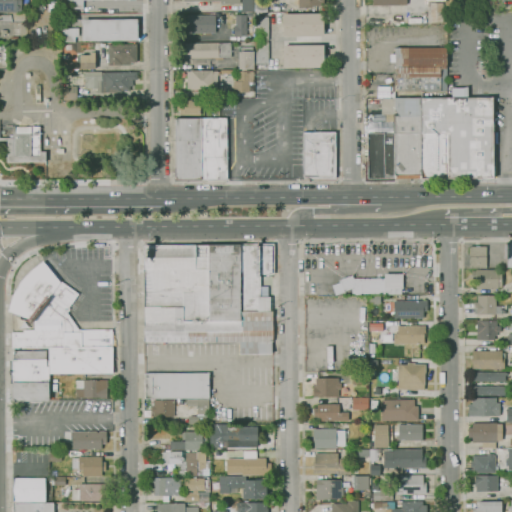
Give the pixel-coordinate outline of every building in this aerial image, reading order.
[(21,0),(21,12),(0,12),(0,0),(21,0)] [(83,0),(83,8),(73,9),(72,3),(68,3),(68,0),(83,0)] [(242,12),(241,0),(254,0),(254,11),(242,12)] [(508,0),(508,10),(496,10),(496,0),(508,0)] [(443,22),(430,22),(430,2),(443,2),(443,22)] [(323,36),(283,36),(283,14),(323,13),(323,36)] [(215,33),(187,33),(186,15),(215,14),(215,33)] [(246,35),(234,36),(233,25),(235,25),(235,15),(246,15),(246,35)] [(268,17),(268,40),(255,40),(255,17),(268,17)] [(137,40),(83,40),(83,19),(137,19),(137,40)] [(75,42),(62,42),(62,28),(78,28),(78,36),(75,36),(75,42)] [(255,64),(255,41),(268,41),(268,65),(255,64)] [(218,58),(183,58),(183,43),(231,42),(231,57),(218,57),(218,58)] [(131,65),(108,65),(108,62),(106,62),(106,60),(108,60),(108,59),(106,59),(106,54),(108,54),(107,48),(106,48),(106,45),(107,45),(107,44),(136,44),(137,62),(131,62),(131,65)] [(323,67),(283,68),(283,45),(323,45),(323,67)] [(396,76),(396,75),(397,75),(397,69),(395,69),(395,62),(390,62),(390,54),(395,54),(395,47),(447,47),(447,90),(440,90),(440,76),(396,76)] [(254,68),(239,69),(239,65),(237,65),(237,60),(238,60),(238,52),(241,52),(241,51),(254,51),(254,68)] [(80,69),(80,55),(91,54),(91,52),(94,52),(95,68),(80,69)] [(212,89),(190,89),(190,88),(187,88),(187,71),(190,71),(190,70),(212,70),(212,71),(217,71),(219,71),(219,75),(217,75),(217,89),(212,89)] [(122,92),(97,93),(97,88),(84,88),(84,71),(102,71),(102,72),(104,72),(137,72),(137,79),(133,79),(133,86),(129,86),(130,90),(122,90),(122,92)] [(249,92),(233,92),(233,81),(237,81),(237,71),(253,71),(253,79),(253,82),(249,82),(249,92)] [(440,90),(396,90),(396,76),(440,76),(440,90)] [(76,100),(62,99),(62,86),(76,86),(76,100)] [(394,133),(394,114),(381,114),(381,98),(395,98),(395,97),(421,97),(421,116),(419,116),(419,133),(394,133)] [(421,97),(492,97),(493,178),(447,178),(447,133),(421,133),(421,116),(421,97)] [(200,115),(180,114),(180,110),(177,110),(177,104),(180,104),(180,99),(200,99),(200,115)] [(227,179),(176,179),(175,118),(226,118),(227,179)] [(45,162),(7,162),(7,141),(0,141),(0,137),(13,137),(12,125),(15,125),(15,127),(31,126),(39,126),(40,151),(45,151),(45,162)] [(308,181),(304,181),(304,179),(303,179),(303,176),(303,132),(335,131),(336,179),(308,179),(308,181)] [(394,178),(394,180),(364,181),(364,161),(367,161),(367,133),(394,133),(394,178)] [(421,133),(421,178),(394,178),(394,133),(419,133),(421,133)] [(421,133),(447,133),(447,178),(421,178),(421,133)] [(240,243),(274,243),(274,274),(260,274),(260,286),(268,286),(268,297),(270,297),(270,311),(243,311),(243,272),(240,272),(240,244),(240,243)] [(240,311),(243,311),(270,311),(272,311),(272,342),(271,342),(271,354),(239,354),(239,341),(144,342),(143,244),(208,244),(209,320),(240,320),(240,311)] [(208,244),(240,244),(240,272),(240,311),(240,320),(209,320),(208,244)] [(486,268),(469,268),(469,246),(486,246),(486,268)] [(35,330),(35,320),(8,311),(13,293),(20,282),(29,271),(43,261),(60,282),(78,293),(68,308),(70,309),(67,312),(79,329),(35,330)] [(498,288),(476,288),(476,280),(472,280),(472,271),(475,271),(475,269),(502,269),(502,287),(498,287),(498,288)] [(353,278),(384,278),(384,273),(403,273),(403,289),(401,289),(401,293),(362,293),(362,295),(354,295),(354,293),(352,293),(352,288),(343,292),(339,280),(352,274),(353,278)] [(369,304),(369,295),(380,295),(380,304),(369,304)] [(496,314),(476,314),(474,314),(474,302),(477,302),(477,295),(495,295),(495,306),(501,306),(502,313),(496,314)] [(423,318),(394,318),(394,301),(427,300),(427,311),(423,311),(423,318)] [(494,340),(477,340),(476,331),(477,331),(476,320),(497,320),(497,326),(500,326),(500,332),(497,332),(497,336),(494,336),(494,340)] [(394,344),(394,332),(398,332),(397,326),(425,325),(425,336),(424,336),(424,343),(394,344)] [(79,329),(112,329),(113,373),(49,373),(49,366),(49,347),(12,348),(12,332),(23,332),(23,330),(35,330),(79,329)] [(504,369),(487,369),(478,369),(472,369),(472,351),(501,350),(501,357),(504,357),(504,369)] [(49,401),(12,401),(12,359),(13,359),(13,351),(45,351),(45,359),(46,359),(46,366),(49,366),(49,373),(49,401)] [(424,390),(397,389),(398,380),(397,380),(397,364),(408,364),(408,363),(414,363),(414,364),(425,364),(425,373),(424,373),(424,390)] [(365,386),(352,386),(352,372),(365,372),(365,386)] [(505,381),(473,381),(473,372),(505,372),(507,372),(507,375),(505,375),(505,381)] [(187,398),(173,398),(153,398),(145,398),(145,373),(209,373),(209,398),(187,398)] [(338,396),(313,397),(313,384),(316,384),(316,378),(338,377),(339,383),(341,382),(341,389),(338,389),(338,396)] [(107,398),(99,398),(99,397),(76,398),(75,380),(106,379),(107,398)] [(505,395),(473,395),(473,386),(505,386),(505,395)] [(368,409),(352,409),(352,397),(368,398),(368,409)] [(468,416),(468,404),(472,404),(472,398),(496,397),(496,402),(499,402),(499,416),(468,416)] [(173,398),(174,416),(153,416),(153,412),(151,412),(151,405),(153,405),(153,398),(173,398)] [(209,398),(209,424),(197,424),(197,406),(187,406),(187,398),(209,398)] [(418,420),(382,421),(381,399),(414,399),(414,406),(418,406),(418,420)] [(348,421),(317,421),(317,417),(314,417),(314,408),(317,408),(317,404),(339,404),(339,412),(348,412),(348,421)] [(482,448),(482,442),(472,442),(472,437),(468,438),(468,427),(472,427),(472,423),(496,422),(496,423),(502,423),(502,440),(497,440),(497,442),(495,442),(495,448),(482,448)] [(336,448),(314,448),(314,440),(313,440),(313,428),(324,428),(324,423),(338,423),(338,429),(336,429),(336,430),(345,430),(345,446),(336,446),(336,448)] [(422,440),(398,440),(398,425),(406,424),(406,423),(410,423),(410,424),(422,424),(422,440)] [(210,450),(210,424),(228,424),(228,428),(239,428),(239,426),(257,426),(258,441),(264,440),(264,449),(262,449),(210,450)] [(388,448),(373,447),(374,424),(388,424),(388,448)] [(101,449),(72,449),(72,431),(106,431),(106,443),(101,443),(101,449)] [(185,450),(169,450),(169,441),(185,441),(184,439),(182,439),(182,433),(184,433),(184,431),(207,431),(207,440),(202,440),(202,450),(185,450)] [(369,449),(380,449),(380,457),(382,457),(382,460),(369,460),(369,456),(369,449)] [(425,468),(383,467),(383,451),(394,451),(394,449),(422,449),(422,456),(425,456),(425,468)] [(202,450),(202,451),(206,451),(206,463),(210,463),(210,475),(197,475),(197,476),(178,476),(178,464),(169,464),(169,463),(162,463),(162,452),(169,452),(169,451),(181,451),(181,462),(185,462),(185,450),(202,450)] [(61,461),(49,461),(49,452),(61,452),(61,461)] [(351,474),(336,474),(336,473),(313,473),(313,453),(321,453),(338,453),(338,458),(350,458),(351,474)] [(495,472),(473,472),(473,467),(470,467),(470,461),(473,461),(473,455),(487,455),(487,453),(493,453),(493,455),(495,455),(495,472)] [(82,476),(82,470),(78,470),(78,468),(72,468),(72,458),(78,458),(78,456),(101,456),(101,461),(105,461),(105,471),(102,471),(102,475),(82,476)] [(242,475),(242,473),(227,473),(226,459),(265,458),(266,463),(270,463),(271,474),(242,475)] [(370,474),(370,464),(380,464),(380,474),(370,474)] [(426,494),(396,494),(396,482),(400,482),(400,475),(423,475),(423,482),(426,482),(426,494)] [(497,491),(476,491),(476,486),(474,486),(474,476),(476,476),(476,475),(497,475),(497,491)] [(65,485),(53,485),(51,485),(51,477),(53,477),(53,476),(65,476),(65,485)] [(266,499),(242,499),(242,488),(237,488),(237,493),(219,493),(219,476),(246,476),(246,480),(266,480),(266,499)] [(368,491),(362,491),(362,490),(353,490),(353,476),(368,476),(368,491)] [(168,495),(169,502),(163,502),(163,495),(154,495),(154,487),(151,487),(151,477),(155,477),(180,477),(180,495),(168,495)] [(12,503),(12,478),(45,478),(45,502),(12,503)] [(184,501),(184,492),(193,492),(193,490),(184,491),(184,484),(181,485),(181,480),(184,480),(184,478),(204,478),(208,478),(208,487),(204,488),(204,490),(198,490),(198,492),(209,491),(209,501),(184,501)] [(340,499),(316,499),(316,488),(316,480),(341,479),(341,487),(342,487),(343,495),(340,495),(340,499)] [(102,500),(79,501),(79,500),(72,500),(72,489),(79,489),(79,484),(107,483),(107,494),(102,494),(102,500)] [(393,500),(386,500),(374,500),(373,490),(371,490),(371,485),(375,485),(375,490),(380,490),(380,485),(388,485),(388,491),(392,491),(393,500)] [(331,511),(331,503),(348,503),(348,500),(358,500),(358,511),(331,511)] [(391,511),(391,510),(393,510),(393,508),(401,508),(401,501),(422,501),(422,505),(426,505),(426,511),(391,511)] [(472,511),(472,507),(477,507),(477,502),(478,502),(478,501),(501,501),(501,511),(472,511)] [(45,502),(54,502),(54,511),(12,511),(12,503),(45,502)] [(246,511),(244,511),(237,511),(237,502),(245,502),(266,502),(266,508),(268,508),(268,511),(246,511)] [(157,511),(157,503),(184,503),(184,507),(198,506),(198,511),(157,511)]
